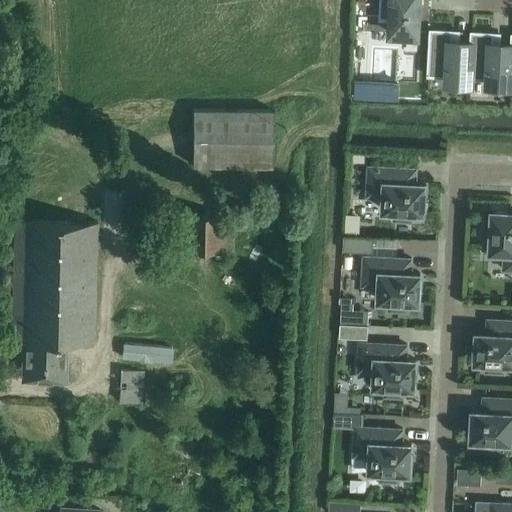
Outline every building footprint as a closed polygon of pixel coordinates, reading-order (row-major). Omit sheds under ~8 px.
[(381,0),(380,17),(392,18),(391,34),(418,35),(419,0),(381,0)] [(431,30),(429,75),(448,76),(448,84),(471,85),(471,77),(472,77),(472,40),(452,39),(452,31),(431,30)] [(472,40),(472,77),(489,78),(489,86),(511,87),(511,84),(511,42),(493,42),(493,33),(472,32),(472,40)] [(355,97),(370,98),(399,99),(400,81),(396,81),(373,80),(356,79),(355,97)] [(272,110),(192,109),(192,166),(271,166),(272,110)] [(350,162),(365,162),(365,152),(350,151),(350,162)] [(416,183),(417,169),(369,166),(368,195),(385,196),(384,210),(395,211),(395,220),(412,221),(413,212),(424,212),(425,184),(416,183)] [(511,212),(493,211),(493,222),(483,222),(482,240),(492,240),(491,251),(505,252),(504,269),(511,269),(511,212)] [(347,213),(345,233),(360,234),(361,214),(347,213)] [(173,250),(233,251),(234,215),(174,214),(173,250)] [(11,340),(21,340),(20,382),(66,383),(67,341),(95,342),(97,222),(13,220),(11,340)] [(345,237),(344,251),(372,252),(373,238),(345,237)] [(408,302),(419,302),(421,274),(411,273),(412,259),(364,256),(363,285),(380,286),(379,300),(390,301),(390,310),(408,311),(408,302)] [(340,297),(340,303),(342,303),(341,322),(368,323),(369,310),(353,309),(354,303),(352,303),(352,297),(340,297)] [(478,333),(476,362),(487,362),(487,372),(505,372),(505,363),(511,363),(511,320),(488,319),(487,334),(478,333)] [(340,337),(368,338),(369,325),(341,323),(340,337)] [(360,342),(358,371),(375,372),(375,386),(386,387),(385,396),(403,397),(404,387),(415,388),(416,360),(407,359),(407,345),(360,342)] [(172,347),(122,343),(121,358),(171,362),(172,347)] [(142,403),(143,370),(120,369),(118,402),(142,403)] [(474,411),(472,439),(483,440),(483,449),(501,450),(501,441),(511,441),(511,398),(484,397),(483,412),(474,411)] [(335,411),(334,425),(355,426),(362,427),(363,413),(335,411)] [(355,426),(354,455),(371,456),(370,470),(381,471),(381,480),(399,481),(399,472),(410,472),(412,444),(402,443),(403,429),(362,427),(355,426)] [(496,482),(511,482),(511,466),(497,466),(496,482)] [(360,511),(361,502),(329,500),(328,511),(360,511)] [(511,511),(511,503),(492,502),(491,511),(511,511)]
